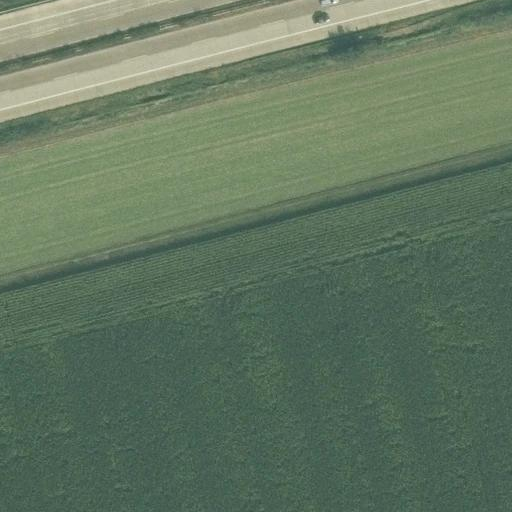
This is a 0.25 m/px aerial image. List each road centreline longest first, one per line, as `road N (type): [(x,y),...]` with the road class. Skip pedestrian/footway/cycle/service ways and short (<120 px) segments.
road 1 (track): [(0,282),(511,147)]
road 2 (motorway): [(0,94),(369,0)]
road 3 (motorway): [(185,0),(0,47)]
